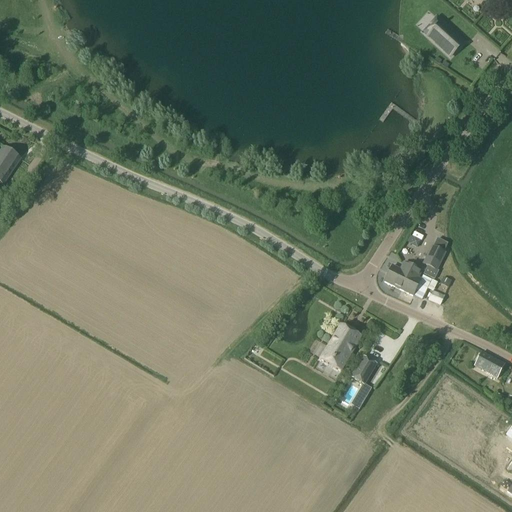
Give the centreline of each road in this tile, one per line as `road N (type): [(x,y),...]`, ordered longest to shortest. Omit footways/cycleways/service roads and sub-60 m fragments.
road 1 (unclassified): [(357,289),(228,216),(0,113)]
road 2 (unclassified): [(357,289),(462,134),(511,76)]
road 3 (unclassified): [(511,361),(357,289)]
